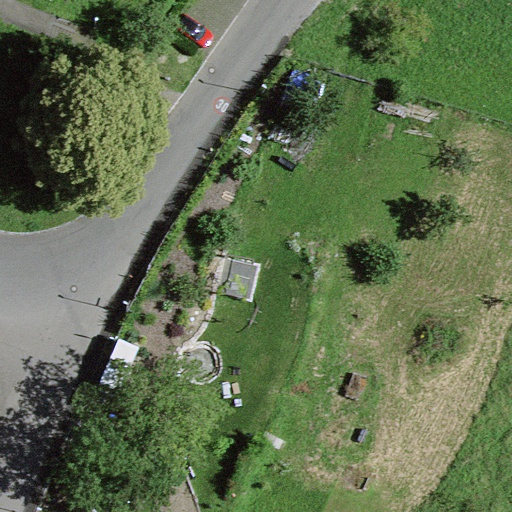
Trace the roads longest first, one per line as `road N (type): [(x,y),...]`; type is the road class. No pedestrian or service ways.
road 1 (residential): [(281,0),(111,241),(80,276),(35,288)]
road 2 (residential): [(35,288),(33,448),(5,511)]
